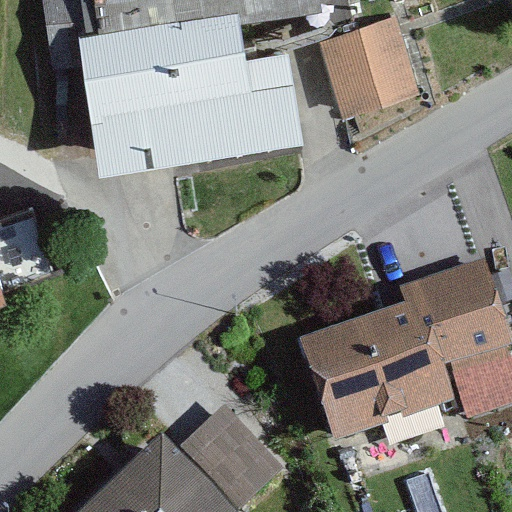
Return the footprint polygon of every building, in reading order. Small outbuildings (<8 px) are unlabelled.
[(36,0),(45,56),(76,51),(92,154),(294,124),(280,33),(238,39),(232,1),(235,0),(36,0)] [(395,9),(320,30),(343,109),(417,88),(395,9)] [(408,306),(307,333),(336,440),(459,407),(453,385),(511,369),(511,354),(487,262),(403,285),(408,306)] [(0,264),(0,295),(9,293),(0,264)] [(511,300),(511,279),(508,269),(491,275),(502,304),(511,300)] [(181,454),(166,440),(95,511),(244,511),(240,508),(288,458),(231,403),(181,454)]
